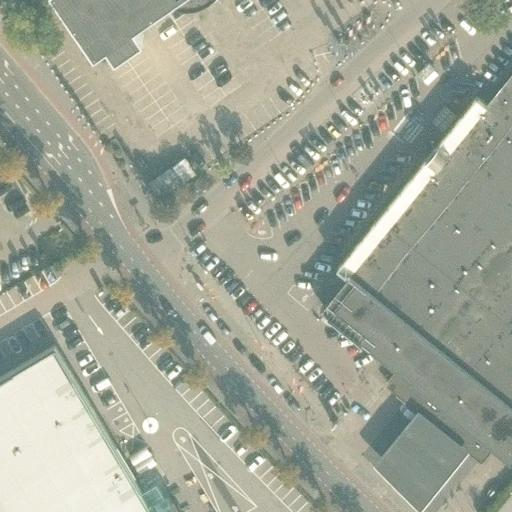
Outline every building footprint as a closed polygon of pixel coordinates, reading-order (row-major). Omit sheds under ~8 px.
[(58,0),(95,53),(108,44),(115,55),(136,41),(141,37),(133,25),(145,16),(168,0),(58,0)] [(417,74),(426,84),(437,73),(428,64),(417,74)] [(388,384),(482,461),(494,446),(510,459),(511,456),(511,73),(449,151),(439,143),(433,150),(426,158),(437,167),(349,275),(347,274),(322,306),(340,320),(342,318),(402,367),(388,384)] [(185,156),(147,182),(158,199),(197,173),(185,156)] [(0,511),(178,511),(167,492),(148,503),(54,345),(0,377),(0,511)] [(465,449),(413,406),(362,465),(413,511),(465,449)]
